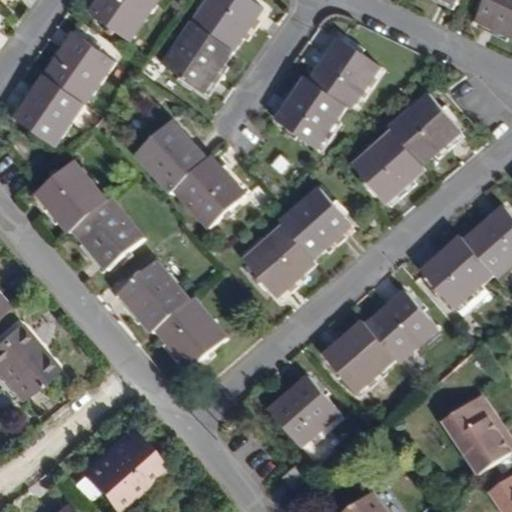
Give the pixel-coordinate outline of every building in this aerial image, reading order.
[(163,1),(161,0),(97,0),(88,14),(131,46),(163,1)] [(236,52),(265,11),(250,0),(207,0),(192,21),(236,52)] [(511,0),(487,0),(477,23),(511,40),(511,0)] [(204,96),(236,52),(192,21),(160,68),(204,96)] [(87,106),(117,65),(75,33),(45,76),(87,106)] [(354,112),(384,68),(341,37),(310,81),(349,108),(354,112)] [(57,149),(87,106),(45,76),(14,120),(57,149)] [(320,151),(349,108),(310,81),(305,77),(274,120),(320,151)] [(464,133),(430,92),(390,127),(393,131),(424,167),(464,133)] [(173,192),(208,161),(174,121),(134,156),(170,195),(173,192)] [(424,167),(393,131),(352,166),(387,206),(428,172),(424,167)] [(228,170),(242,160),(230,145),(216,156),(228,170)] [(208,233),(248,197),(213,157),(208,161),(173,192),(208,233)] [(110,203),(74,163),(35,200),(71,239),(75,235),(110,203)] [(356,228),(320,187),(281,222),(284,226),(315,262),(356,228)] [(150,239),(114,199),(110,203),(75,235),(110,274),(150,239)] [(511,271),(511,211),(506,205),(466,240),(497,276),(501,280),(511,271)] [(315,262),(284,226),(244,259),(279,302),(319,266),(315,262)] [(466,240),(462,235),(423,271),(458,311),(485,288),(497,276),(466,240)] [(194,302),(158,263),(118,298),(154,338),(158,334),(194,302)] [(464,319),(491,295),(485,288),(458,311),(464,319)] [(443,330),(408,290),(368,324),(400,361),(403,365),(443,330)] [(233,338),(198,299),(194,302),(158,334),(193,374),(233,338)] [(368,324),(364,320),(324,355),(359,395),(400,361),(368,324)] [(56,372),(16,325),(0,338),(0,377),(19,401),(56,372)] [(303,451),(344,415),(309,375),(268,411),(303,451)] [(511,453),(511,450),(490,419),(496,415),(482,395),(443,421),(479,476),(511,453)] [(511,438),(496,415),(490,419),(511,450),(511,438)] [(116,511),(161,471),(126,431),(80,474),(113,511),(116,511)] [(309,481),(296,467),(282,481),(294,494),(309,481)] [(511,511),(511,477),(491,491),(505,511),(511,511)] [(385,511),(372,494),(347,511),(385,511)]
